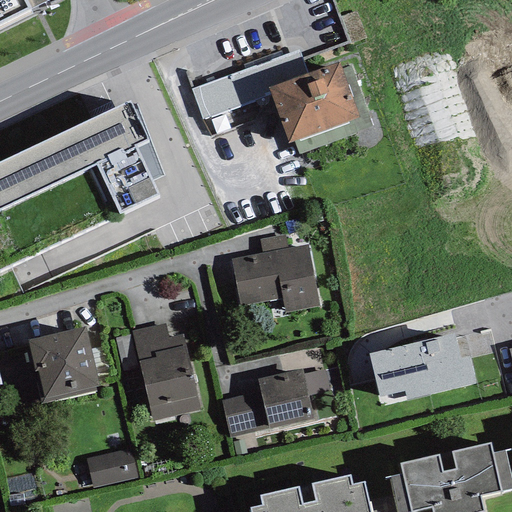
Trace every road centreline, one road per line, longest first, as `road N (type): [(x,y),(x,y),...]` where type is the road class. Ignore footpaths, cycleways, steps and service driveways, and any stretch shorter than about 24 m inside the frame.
road 1 (unknown): [(192,258),(229,372),(308,356)]
road 2 (secondary): [(115,46),(0,101)]
